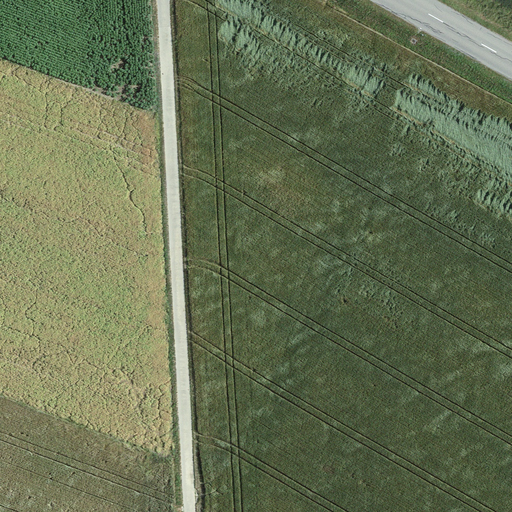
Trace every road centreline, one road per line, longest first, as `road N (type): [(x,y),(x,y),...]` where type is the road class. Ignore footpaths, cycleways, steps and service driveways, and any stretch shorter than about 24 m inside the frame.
road 1 (track): [(163,0),(190,511)]
road 2 (secondary): [(402,0),(511,61)]
